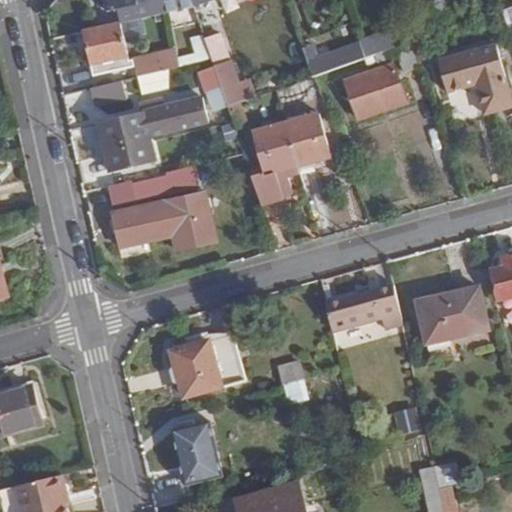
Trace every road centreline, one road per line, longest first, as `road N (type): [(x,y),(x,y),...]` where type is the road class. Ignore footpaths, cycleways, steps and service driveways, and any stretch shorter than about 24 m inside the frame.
road 1 (residential): [(89,323),(511,206)]
road 2 (residential): [(16,0),(89,323)]
road 3 (residential): [(89,323),(131,511)]
